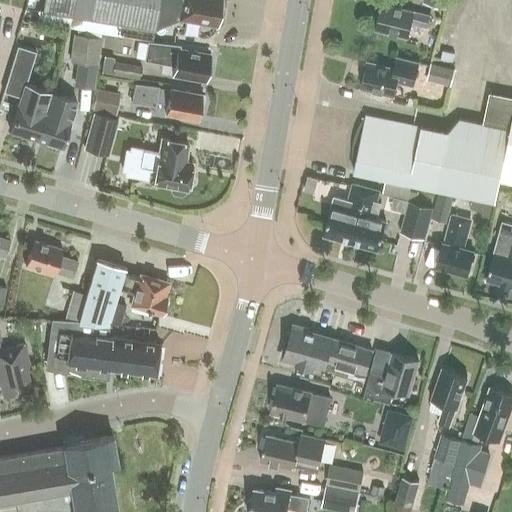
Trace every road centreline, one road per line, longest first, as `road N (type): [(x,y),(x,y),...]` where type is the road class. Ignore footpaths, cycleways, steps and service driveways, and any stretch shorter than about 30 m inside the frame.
road 1 (unclassified): [(511,342),(254,259)]
road 2 (unclassified): [(254,259),(0,186)]
road 3 (unclassified): [(254,259),(298,0)]
road 4 (residential): [(0,434),(147,403),(215,415)]
road 5 (unclassified): [(215,415),(254,259)]
